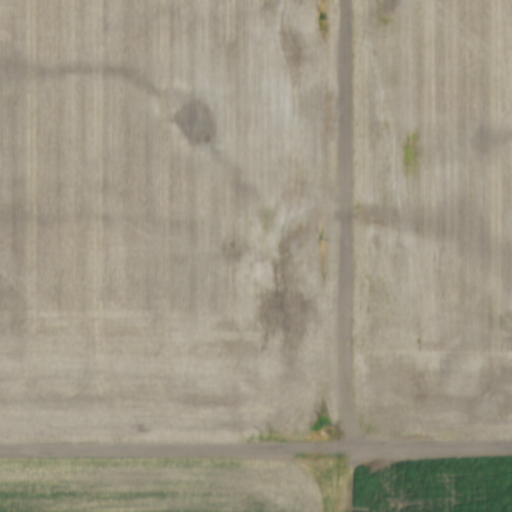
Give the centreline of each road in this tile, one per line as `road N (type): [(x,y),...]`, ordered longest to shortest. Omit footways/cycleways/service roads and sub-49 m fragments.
road 1 (track): [(350,511),(346,0)]
road 2 (track): [(0,448),(511,450)]
